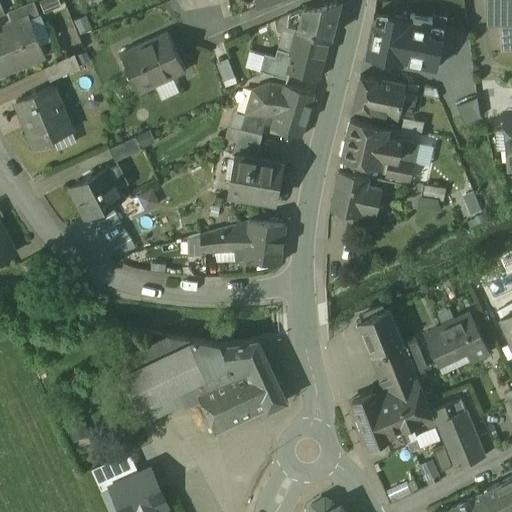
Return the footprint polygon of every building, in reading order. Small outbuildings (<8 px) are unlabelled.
[(0,0),(0,14),(9,11),(35,0),(34,0),(33,0),(6,12),(0,0)] [(40,13),(35,0),(9,11),(14,22),(30,16),(31,18),(40,13)] [(339,0),(332,0),(306,7),(300,28),(331,36),(339,0)] [(405,5),(377,0),(376,0),(364,60),(393,67),(397,48),(406,6),(405,5)] [(456,6),(405,2),(405,5),(406,6),(397,48),(418,51),(420,40),(449,44),(450,36),(456,6)] [(466,7),(456,6),(450,36),(470,39),(466,7)] [(306,7),(290,12),(287,25),(296,27),(300,28),(306,7)] [(290,12),(281,17),(278,28),(295,32),(296,27),(287,25),(290,12)] [(16,27),(0,34),(0,73),(46,54),(31,18),(30,16),(14,22),(16,27)] [(511,23),(500,24),(502,50),(511,49),(511,23)] [(300,28),(296,27),(295,32),(291,51),(293,71),(294,72),(320,77),(331,36),(300,28)] [(169,30),(123,52),(141,91),(187,70),(169,30)] [(277,56),(266,54),(262,69),(289,78),(294,72),(293,71),(291,51),(279,48),(277,56)] [(76,53),(46,67),(51,80),(81,66),(76,53)] [(223,83),(234,81),(229,56),(218,59),(223,83)] [(472,56),(449,66),(458,88),(475,81),(472,56)] [(404,84),(362,75),(354,107),(398,116),(404,84)] [(271,81),(253,88),(246,112),(264,115),(276,116),(285,84),(271,81)] [(315,93),(285,83),(285,84),(276,116),(275,116),(273,125),(303,134),(315,93)] [(55,85),(18,100),(18,102),(22,101),(32,124),(28,125),(36,145),(73,129),(55,85)] [(473,96),(456,101),(462,120),(479,115),(473,96)] [(246,112),(246,113),(241,127),(263,133),(265,122),(273,125),(275,116),(264,115),(246,112)] [(401,125),(420,129),(422,120),(403,116),(401,125)] [(386,128),(351,121),(345,155),(380,162),(382,154),(385,136),(386,128)] [(241,127),(239,127),(234,153),(236,153),(236,152),(259,156),(263,133),(241,127)] [(136,136),(110,148),(116,160),(142,148),(136,136)] [(402,139),(385,136),(382,154),(390,155),(398,157),(402,139)] [(259,156),(236,152),(236,153),(229,190),(277,199),(284,161),(259,156)] [(398,157),(390,155),(386,175),(411,180),(415,160),(398,157)] [(109,166),(71,186),(88,217),(125,197),(109,166)] [(371,175),(339,169),(330,208),(361,215),(362,212),(368,184),(371,175)] [(446,187),(424,183),(422,195),(444,199),(446,187)] [(382,187),(368,184),(362,212),(376,215),(382,187)] [(137,194),(146,209),(160,201),(151,186),(137,194)] [(473,189),(461,194),(469,213),(480,208),(473,189)] [(287,222),(251,218),(250,219),(245,257),(281,262),(287,222)] [(250,219),(201,232),(202,250),(236,249),(237,257),(245,258),(245,257),(250,219)] [(0,257),(14,249),(0,223),(0,257)] [(390,308),(358,320),(357,320),(372,356),(373,355),(372,354),(384,349),(385,352),(387,351),(386,349),(404,342),(390,308)] [(511,310),(499,316),(500,317),(503,315),(511,334),(511,310)] [(471,312),(426,333),(440,362),(468,349),(472,357),(489,349),(471,312)] [(170,335),(118,359),(144,418),(200,392),(217,431),(232,423),(193,338),(170,335)] [(243,340),(222,342),(193,338),(232,423),(269,406),(269,407),(287,399),(259,337),(243,340)] [(428,365),(417,340),(405,344),(415,370),(428,365)] [(404,342),(386,349),(387,351),(385,352),(384,349),(372,354),(373,355),(387,390),(375,394),(373,389),(352,397),(371,443),(388,436),(391,444),(418,433),(417,431),(432,425),(436,423),(415,370),(405,344),(404,342)] [(462,397),(433,408),(457,466),(486,454),(467,408),(466,408),(462,397)] [(168,511),(164,504),(147,511),(125,511),(114,486),(140,474),(130,452),(92,469),(111,511),(168,511)] [(427,483),(441,477),(433,455),(418,461),(427,483)] [(140,474),(114,486),(125,511),(147,511),(164,504),(165,504),(150,469),(140,474)] [(511,511),(511,475),(483,490),(494,511),(511,511)] [(494,511),(483,490),(447,508),(448,511),(494,511)] [(336,505),(332,497),(326,495),(311,502),(310,509),(311,511),(345,511),(341,503),(336,505)]
